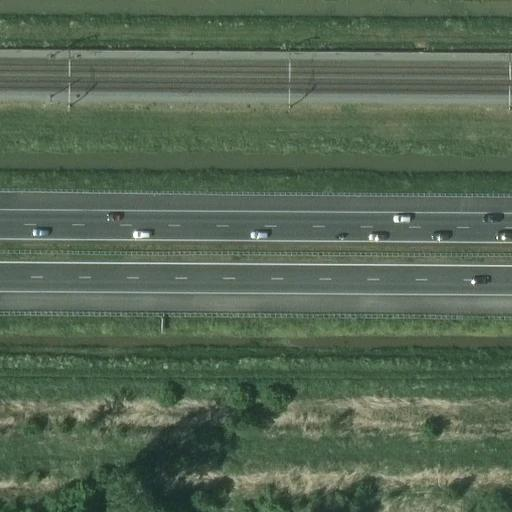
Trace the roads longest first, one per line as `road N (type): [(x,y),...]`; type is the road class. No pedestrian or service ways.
road 1 (motorway): [(511,228),(0,224)]
road 2 (motorway): [(0,277),(511,281)]
road 3 (track): [(0,31),(511,35)]
